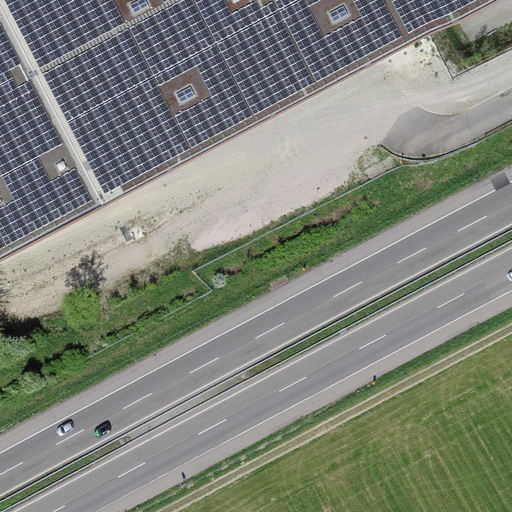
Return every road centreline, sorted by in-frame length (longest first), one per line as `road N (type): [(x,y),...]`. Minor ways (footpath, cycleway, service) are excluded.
road 1 (motorway): [(511,202),(0,474)]
road 2 (motorway): [(53,511),(511,268)]
road 3 (track): [(174,511),(511,328)]
